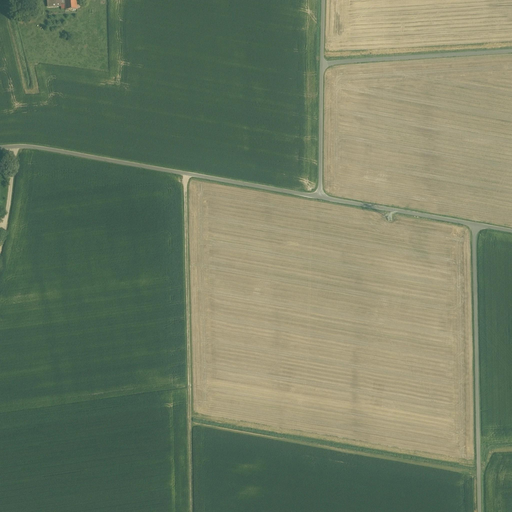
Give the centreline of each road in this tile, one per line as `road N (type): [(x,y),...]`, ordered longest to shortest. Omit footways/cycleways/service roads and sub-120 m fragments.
road 1 (track): [(185,174),(186,511)]
road 2 (unclassified): [(0,148),(36,147),(319,197)]
road 3 (unclassified): [(479,511),(474,224)]
road 4 (unclassified): [(319,197),(321,0)]
road 5 (track): [(321,63),(511,51)]
road 6 (unclassified): [(319,197),(474,224)]
